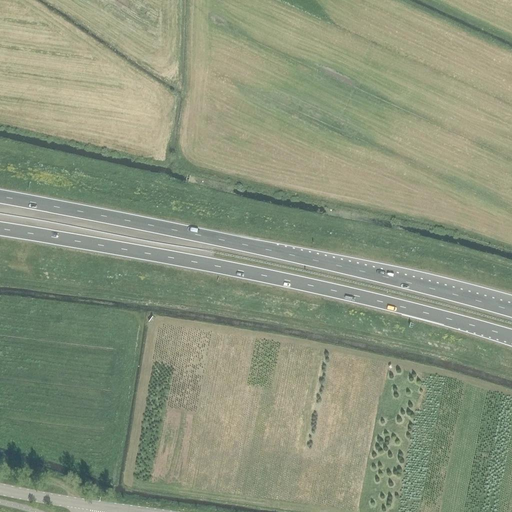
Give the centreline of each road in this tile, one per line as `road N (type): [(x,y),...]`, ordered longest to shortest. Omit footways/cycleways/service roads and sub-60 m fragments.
road 1 (trunk): [(511,310),(0,196)]
road 2 (trunk): [(0,229),(135,251),(511,337)]
